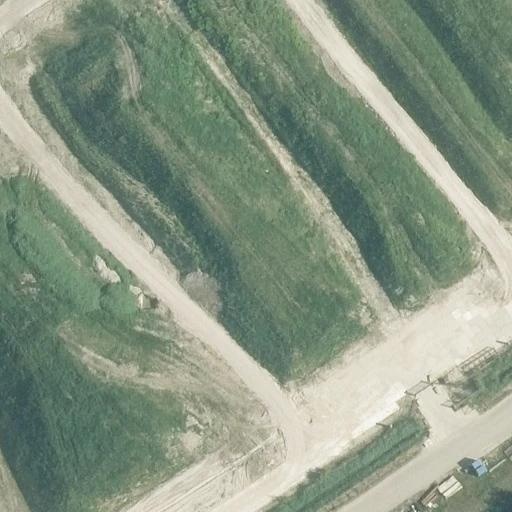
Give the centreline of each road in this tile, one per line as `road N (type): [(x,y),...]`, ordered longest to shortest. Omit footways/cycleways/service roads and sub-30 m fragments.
road 1 (track): [(152,511),(391,357),(421,382),(459,443)]
road 2 (unclassified): [(358,511),(511,405)]
